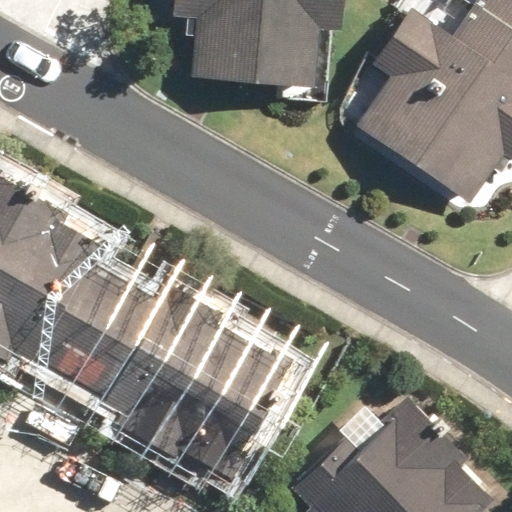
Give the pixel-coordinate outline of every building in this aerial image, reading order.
[(175,0),(174,13),(200,15),(194,77),(314,88),(319,29),(338,31),(340,0),(175,0)] [(511,0),(480,0),(475,8),(511,34),(511,0)] [(511,34),(475,8),(453,39),(414,12),(375,66),(398,81),(366,125),(475,202),(509,155),(511,157),(511,34)] [(104,250),(61,226),(66,216),(0,179),(0,361),(6,366),(13,355),(31,366),(34,360),(70,380),(124,283),(94,266),(104,250)] [(155,302),(124,283),(70,380),(106,400),(102,406),(120,416),(113,428),(175,462),(181,451),(227,477),(293,363),(215,319),(218,314),(165,285),(155,302)] [(467,462),(407,402),(357,453),(343,439),(289,493),(309,511),(487,511),(495,506),(458,470),(467,462)]
